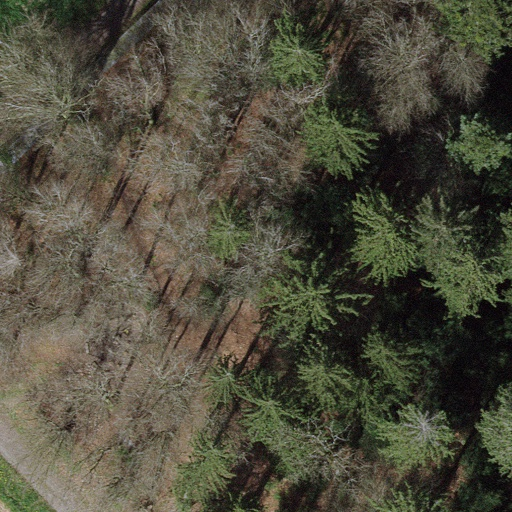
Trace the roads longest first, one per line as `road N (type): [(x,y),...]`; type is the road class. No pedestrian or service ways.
road 1 (track): [(0,115),(100,0)]
road 2 (track): [(0,419),(85,511)]
